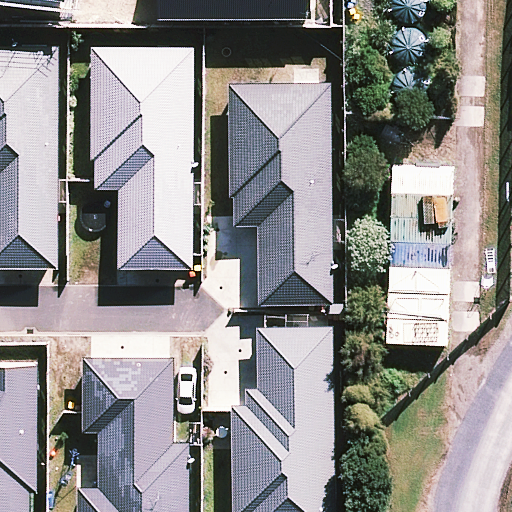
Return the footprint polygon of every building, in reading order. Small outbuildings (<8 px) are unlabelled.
[(158,0),(158,22),(307,23),(307,0),(158,0)] [(0,258),(60,259),(60,39),(0,38),(0,258)] [(196,259),(196,40),(92,40),(92,152),(98,152),(98,179),(120,179),(120,259),(196,259)] [(336,295),(332,74),(230,76),(233,188),(236,188),(237,216),(260,215),(261,297),(336,295)] [(365,283),(414,281),(413,217),(364,218),(365,283)] [(337,511),(335,318),(259,319),(260,379),(248,379),(248,396),(235,397),(236,510),(244,510),(244,511),(337,511)] [(175,432),(175,348),(85,348),(85,421),(102,421),(101,479),(79,479),(79,511),(191,511),(192,432),(175,432)] [(39,484),(39,355),(0,355),(0,511),(31,511),(32,484),(39,484)]
